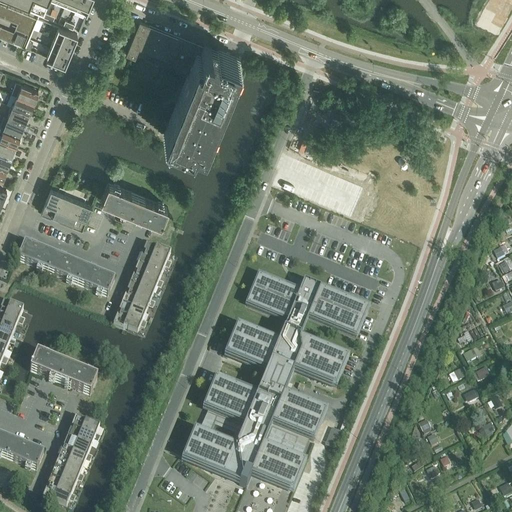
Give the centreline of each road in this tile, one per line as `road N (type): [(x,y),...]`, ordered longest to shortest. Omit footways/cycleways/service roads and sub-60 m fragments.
road 1 (residential): [(318,54),(131,511)]
road 2 (secondary): [(346,493),(435,267)]
road 3 (secondary): [(435,267),(510,126)]
road 4 (secondary): [(483,121),(435,267)]
road 5 (tertiary): [(318,54),(184,0)]
road 6 (residential): [(26,432),(44,387),(75,399),(57,445)]
road 7 (residential): [(21,208),(70,87)]
road 8 (residential): [(123,275),(144,225),(110,211),(98,241)]
